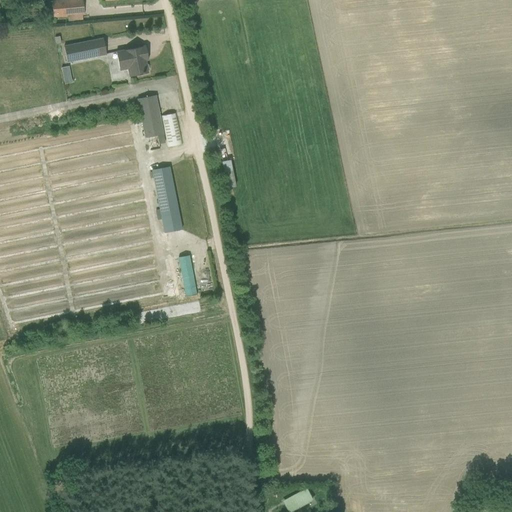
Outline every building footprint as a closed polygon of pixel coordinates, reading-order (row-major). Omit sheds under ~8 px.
[(51,0),(52,17),(66,16),(67,22),(81,20),(81,15),(83,15),(81,0),(51,0)] [(6,21),(16,21),(15,13),(5,13),(6,21)] [(62,46),(66,62),(105,54),(101,38),(62,46)] [(147,60),(144,46),(115,52),(119,71),(126,70),(128,78),(147,73),(146,71),(148,69),(147,65),(144,63),(144,60),(147,60)] [(63,84),(71,82),(67,66),(60,67),(63,84)] [(136,99),(144,138),(156,136),(158,144),(164,142),(155,95),(136,99)] [(166,147),(181,144),(175,113),(160,116),(166,147)] [(223,187),(230,186),(227,160),(220,161),(223,187)] [(152,177),(163,232),(180,229),(168,167),(148,171),(149,178),(152,177)] [(177,257),(184,296),(195,294),(188,255),(177,257)] [(74,313),(161,298),(159,287),(156,274),(154,264),(98,274),(99,279),(95,280),(96,287),(70,292),(72,304),(73,304),(74,313)] [(10,305),(14,326),(70,316),(69,307),(56,310),(46,308),(68,304),(66,294),(48,298),(38,296),(65,291),(63,284),(60,283),(49,285),(47,276),(46,277),(28,274),(27,282),(28,284),(20,286),(11,284),(15,284),(9,283),(10,285),(8,296),(10,307),(10,305)] [(288,511),(290,511),(313,500),(307,489),(283,502),(288,511)]
